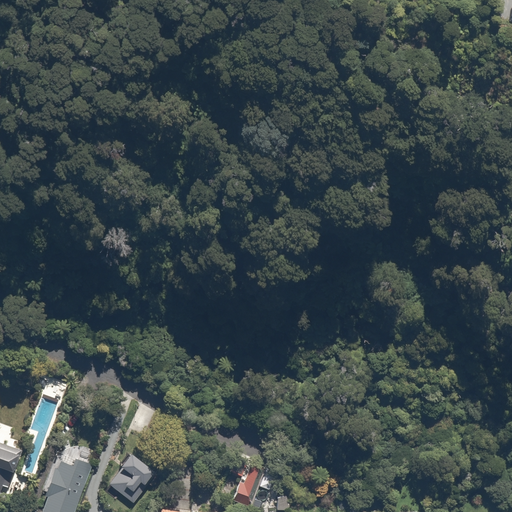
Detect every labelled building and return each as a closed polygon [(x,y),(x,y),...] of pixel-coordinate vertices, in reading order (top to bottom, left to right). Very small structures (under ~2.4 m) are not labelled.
[(45,373),(22,365),(16,384),(38,392),(45,373)] [(0,484),(6,487),(21,446),(8,441),(13,429),(0,424),(0,484)] [(44,500),(39,511),(71,511),(90,457),(58,446),(46,483),(41,481),(36,497),(44,500)] [(265,464),(244,457),(239,473),(246,475),(244,481),(231,477),(227,490),(253,499),(265,464)] [(219,511),(220,509),(192,504),(191,507),(162,502),(160,511),(219,511)]
